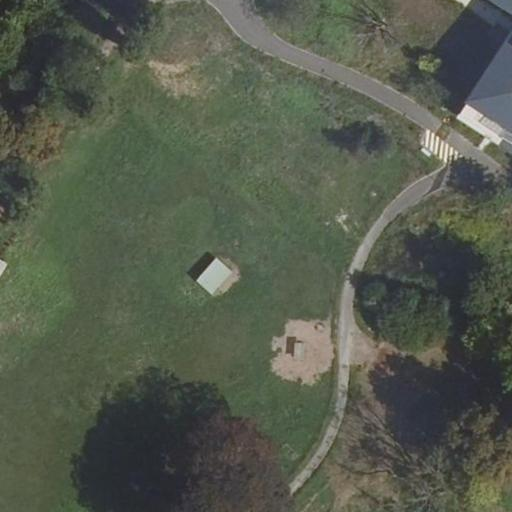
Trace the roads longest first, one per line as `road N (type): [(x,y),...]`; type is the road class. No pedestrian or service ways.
road 1 (track): [(261,511),(292,482),(318,422),(338,289),(362,230),(423,177),(496,155),(511,158)]
road 2 (track): [(145,0),(0,213)]
